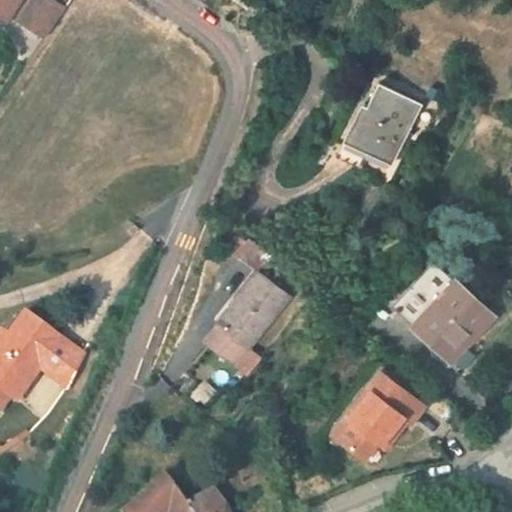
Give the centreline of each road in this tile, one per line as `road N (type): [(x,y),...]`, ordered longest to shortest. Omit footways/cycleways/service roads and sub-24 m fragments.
road 1 (residential): [(65,511),(239,87),(222,41),(168,0)]
road 2 (unclassified): [(368,511),(491,458)]
